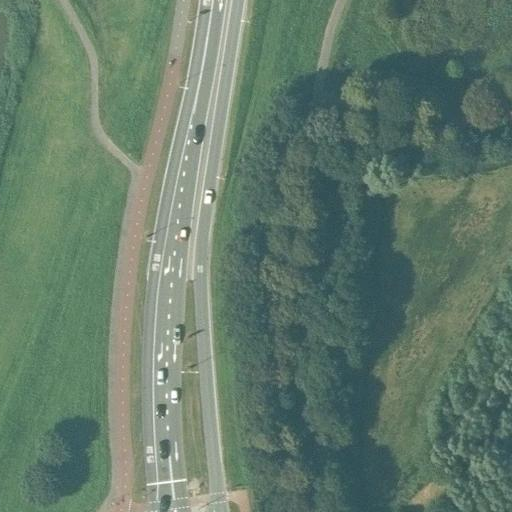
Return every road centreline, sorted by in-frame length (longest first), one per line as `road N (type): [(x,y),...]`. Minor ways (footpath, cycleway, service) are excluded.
road 1 (secondary): [(214,0),(167,243),(160,322),(161,423),(175,511)]
road 2 (secondary): [(217,511),(199,304),(202,220),(240,0)]
